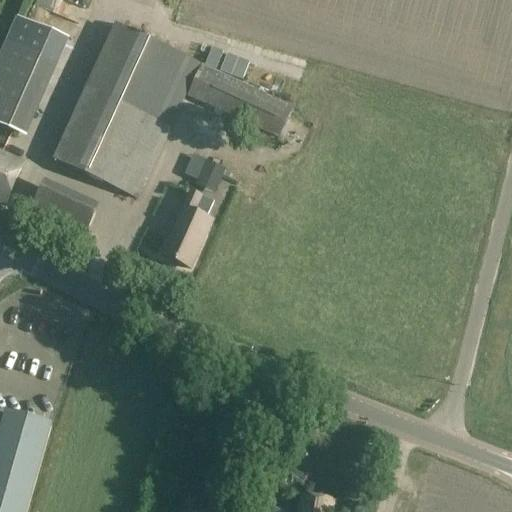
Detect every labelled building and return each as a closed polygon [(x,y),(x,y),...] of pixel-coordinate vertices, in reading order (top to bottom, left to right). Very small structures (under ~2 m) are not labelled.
[(23,23),(15,41),(56,59),(66,64),(74,45),(23,23)] [(280,141),(294,109),(201,66),(202,64),(117,25),(54,163),(139,202),(186,98),(280,141)] [(15,41),(6,37),(0,49),(0,120),(24,131),(56,59),(15,41)] [(213,48),(205,66),(216,71),(223,52),(213,48)] [(238,59),(228,54),(220,73),(231,77),(238,59)] [(250,63),(238,59),(231,77),(242,81),(250,63)] [(0,153),(0,205),(5,208),(24,165),(0,153)] [(210,165),(202,183),(201,186),(215,192),(224,172),(210,165)] [(191,195),(163,258),(192,271),(213,222),(206,219),(213,204),(191,195)] [(0,511),(27,511),(52,427),(7,414),(0,436),(0,511)] [(302,495),(298,511),(331,511),(334,502),(302,495)]
